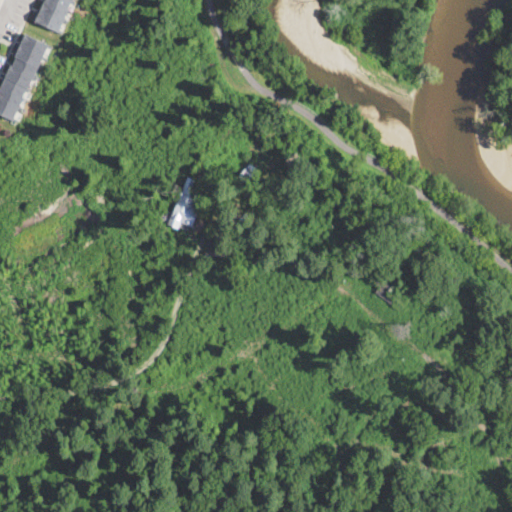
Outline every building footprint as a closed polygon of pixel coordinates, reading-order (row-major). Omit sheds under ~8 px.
[(71,0),(68,7),(69,7),(65,17),(69,18),(67,21),(64,19),(60,28),(63,30),(62,33),(32,19),(38,6),(41,8),(44,0),(71,0)] [(25,32),(53,44),(51,48),(48,46),(44,55),(47,56),(46,59),(43,58),(36,72),(38,72),(36,76),(37,77),(36,79),(33,78),(29,87),(28,87),(20,105),(23,107),(22,109),(19,107),(15,116),(18,118),(17,120),(0,112),(0,87),(4,79),(1,78),(3,75),(6,76),(8,72),(7,72),(8,71),(6,70),(8,65),(10,66),(10,65),(9,64),(11,60),(14,62),(17,56),(12,54),(18,42),(21,43),(22,41),(21,40),(25,32)] [(257,167),(246,178),(241,173),(252,162),(257,167)] [(194,179),(190,190),(198,193),(192,207),(197,209),(191,225),(180,221),(178,228),(167,224),(176,200),(169,198),(175,184),(183,187),(187,176),(194,179)] [(339,216),(320,243),(300,228),(320,202),(339,216)]
